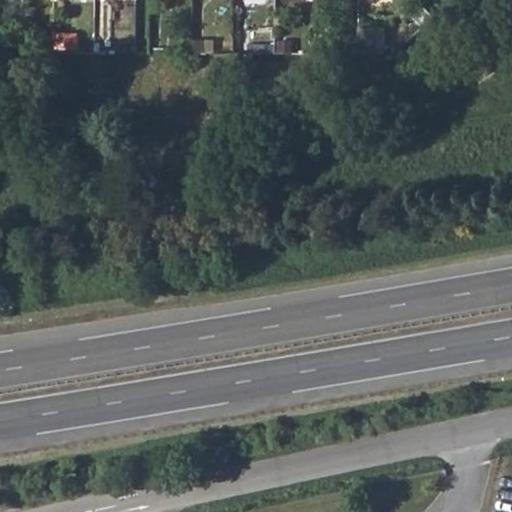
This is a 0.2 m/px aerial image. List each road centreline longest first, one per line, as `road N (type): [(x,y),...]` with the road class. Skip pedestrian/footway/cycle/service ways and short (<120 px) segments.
road 1 (motorway): [(0,420),(511,335)]
road 2 (motorway): [(511,284),(0,369)]
road 3 (residential): [(92,511),(511,423)]
